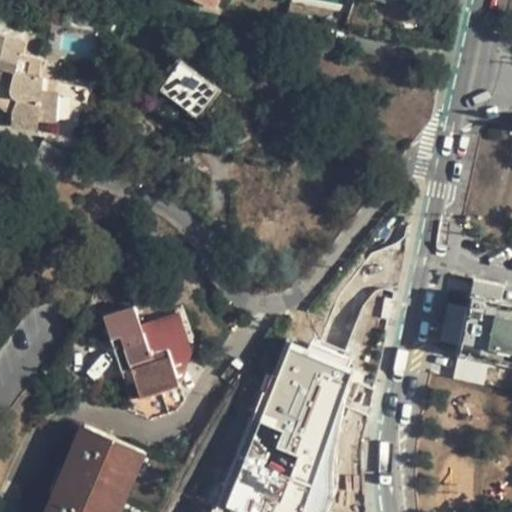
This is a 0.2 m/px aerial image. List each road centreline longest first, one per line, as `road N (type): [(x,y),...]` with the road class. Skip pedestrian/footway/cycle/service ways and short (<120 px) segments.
road 1 (residential): [(452,152),(407,157),(334,267),(257,310),(222,289),(197,222),(164,196),(129,193),(53,155),(0,163)]
road 2 (residential): [(452,152),(391,443),(394,511)]
road 3 (residential): [(475,0),(452,152)]
